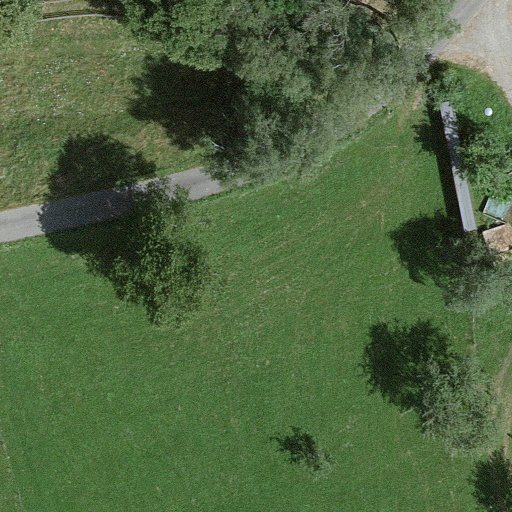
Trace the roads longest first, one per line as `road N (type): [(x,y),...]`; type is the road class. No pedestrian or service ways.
road 1 (track): [(0,228),(182,188),(298,143),(397,75),(465,0)]
road 2 (track): [(452,511),(430,459),(407,323),(397,75)]
